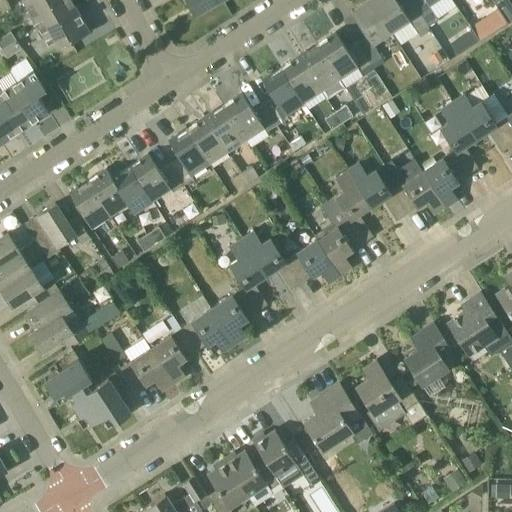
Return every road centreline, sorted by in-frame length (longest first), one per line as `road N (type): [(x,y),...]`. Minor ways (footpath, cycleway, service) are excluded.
road 1 (residential): [(70,496),(511,211)]
road 2 (residential): [(0,194),(172,84)]
road 3 (residential): [(172,84),(301,0)]
road 4 (residential): [(70,496),(0,369)]
